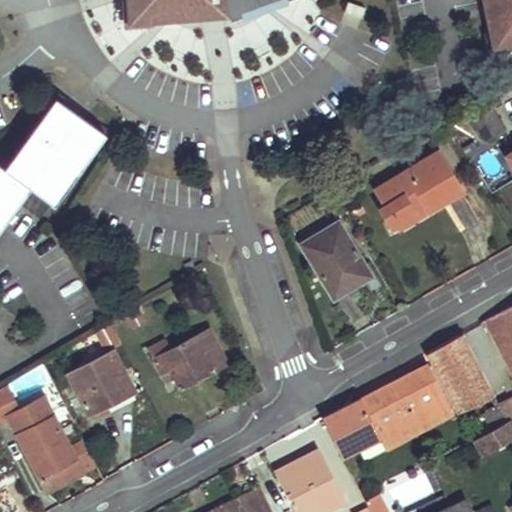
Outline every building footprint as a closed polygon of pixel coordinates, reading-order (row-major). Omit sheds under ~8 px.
[(280,0),(126,0),(128,20),(196,15),(195,1),(210,0),(223,0),(240,15),(280,0)] [(511,29),(511,0),(479,0),(488,35),(511,29)] [(348,2),(345,12),(362,19),(365,9),(348,2)] [(43,191),(93,123),(52,92),(2,160),(0,158),(0,203),(21,175),(43,191)] [(488,105),(466,117),(481,142),(503,130),(488,105)] [(375,182),(394,214),(425,196),(429,203),(456,188),(433,148),(375,182)] [(398,221),(429,203),(425,196),(394,214),(398,221)] [(336,224),(299,247),(333,303),(370,280),(336,224)] [(511,305),(486,320),(511,371),(511,305)] [(111,328),(103,314),(90,322),(98,336),(111,328)] [(206,329),(172,348),(167,339),(149,348),(162,372),(169,368),(179,387),(224,363),(206,329)] [(422,348),(456,412),(490,395),(456,330),(422,348)] [(83,413),(110,399),(108,383),(120,378),(102,343),(59,365),(83,413)] [(360,398),(378,433),(385,445),(446,413),(421,366),(360,398)] [(120,378),(108,383),(110,399),(126,391),(120,378)] [(0,410),(39,476),(60,463),(55,452),(65,447),(70,455),(86,446),(75,427),(60,435),(32,388),(6,403),(0,392),(0,410)] [(339,453),(378,433),(360,398),(322,419),(339,453)] [(511,417),(507,421),(472,438),(480,453),(511,436),(511,417)] [(60,463),(39,476),(42,481),(73,461),(70,455),(65,447),(55,452),(60,463)] [(303,461),(278,475),(298,511),(319,511),(341,500),(313,450),(301,457),(303,461)] [(275,471),(278,475),(303,461),(301,457),(275,471)] [(215,509),(216,511),(266,511),(271,510),(259,487),(215,509)] [(470,511),(465,500),(439,511),(470,511)] [(495,511),(492,503),(477,510),(477,511),(495,511)]
